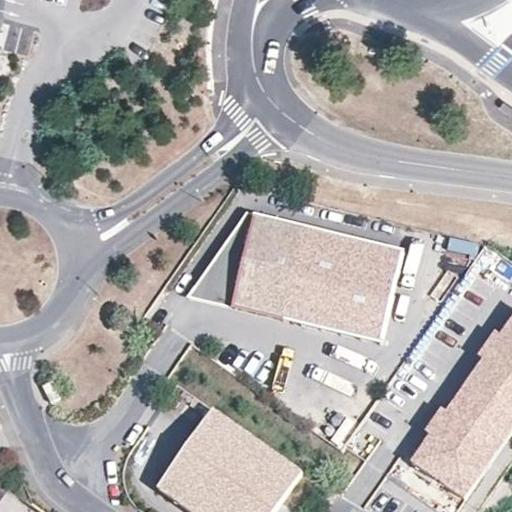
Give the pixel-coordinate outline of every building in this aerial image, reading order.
[(144,50),(155,28),(140,21),(130,43),(144,50)] [(407,252),(248,213),(190,298),(384,344),(407,252)] [(452,237),(447,252),(476,261),(480,246),(452,237)] [(486,361),(467,387),(511,419),(511,324),(502,338),(498,335),(482,358),(486,361)] [(54,382),(44,387),(52,404),(62,399),(54,382)] [(412,464),(465,501),(511,436),(511,419),(467,387),(448,414),(444,411),(427,434),(432,437),(412,464)] [(279,511),(303,477),(213,415),(158,494),(184,511),(279,511)]
